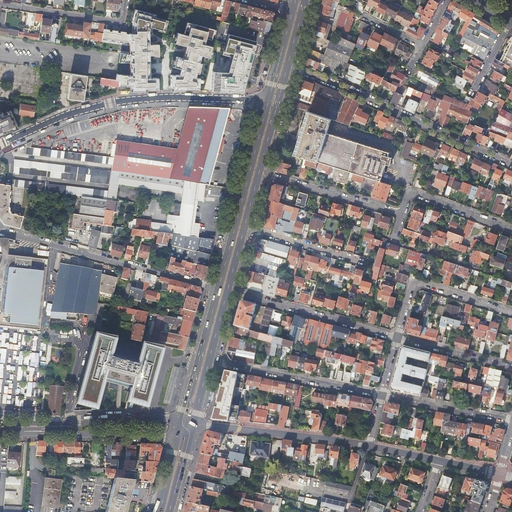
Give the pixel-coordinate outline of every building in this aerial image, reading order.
[(107,0),(106,9),(112,10),(119,11),(120,0),(107,0)] [(193,5),(209,9),(210,7),(211,0),(194,0),(194,3),(193,5)] [(222,22),(227,23),(228,17),(227,17),(229,8),(230,9),(231,6),(229,6),(230,4),(230,2),(225,0),(220,21),(222,22)] [(319,12),(319,13),(329,16),(329,14),(330,15),(334,0),(343,2),(343,0),(322,0),(322,3),(319,12)] [(431,19),(439,3),(433,0),(433,1),(430,1),(426,10),(426,11),(425,11),(422,9),(420,13),(423,15),(431,19)] [(451,2),(447,9),(451,12),(453,9),(455,10),(458,3),(455,1),(451,2)] [(376,10),(385,15),(386,13),(389,7),(380,2),(376,10)] [(400,10),(401,8),(391,2),(389,7),(386,13),(396,18),(400,10)] [(458,3),(455,10),(457,12),(460,14),(464,7),(458,3)] [(245,16),(248,6),(244,5),(239,4),(237,14),(241,15),(242,11),(246,12),(245,16)] [(261,20),(272,23),(274,14),(272,12),(248,6),(245,16),(252,18),(252,15),(258,17),(257,18),(259,19),(260,17),(261,18),(261,20)] [(475,14),(464,7),(460,14),(459,16),(467,21),(470,23),(475,14)] [(130,86),(130,91),(158,91),(158,78),(150,78),(149,55),(158,55),(158,44),(149,44),(148,29),(149,26),(165,30),(167,20),(155,16),(156,14),(135,8),(131,21),(134,22),(134,33),(128,33),(128,34),(126,33),(126,32),(121,31),(121,33),(117,32),(118,31),(112,30),(112,32),(109,31),(109,30),(103,29),(103,33),(102,39),(105,39),(105,40),(107,41),(107,39),(110,40),(111,40),(114,41),(114,42),(116,42),(116,41),(119,41),(119,42),(122,42),(122,43),(125,44),(125,42),(128,43),(130,43),(130,54),(121,53),(120,63),(133,62),(133,75),(126,75),(119,74),(119,80),(118,87),(130,86)] [(343,29),(340,37),(346,39),(348,34),(352,22),(351,22),(354,12),(350,10),(349,13),(343,29)] [(405,26),(409,28),(414,16),(411,14),(410,15),(400,10),(396,18),(395,20),(402,23),(401,24),(405,27),(405,26)] [(336,27),(343,29),(349,13),(342,11),(336,27)] [(452,14),(446,11),(443,17),(449,20),(452,14)] [(421,37),(425,29),(421,27),(417,33),(412,30),(416,24),(417,24),(421,17),(419,16),(415,14),(414,16),(409,28),(406,33),(417,38),(421,37)] [(498,28),(475,14),(470,23),(464,34),(458,46),(484,60),(499,31),(498,28)] [(428,24),(431,19),(423,15),(422,16),(423,17),(421,20),(422,21),(422,22),(424,24),(425,22),(428,24)] [(449,20),(443,17),(437,28),(444,32),(446,29),(445,28),(447,24),(448,25),(451,21),(449,20)] [(47,32),(46,41),(49,42),(51,25),(52,24),(52,20),(47,19),(42,18),(41,22),(40,31),(47,32)] [(249,28),(269,34),(270,28),(272,23),(261,20),(257,19),(257,21),(251,19),(249,28)] [(317,20),(313,34),(327,40),(332,25),(317,20)] [(470,23),(467,21),(461,33),(464,34),(470,23)] [(91,23),(83,22),(83,26),(81,37),(88,38),(89,37),(93,38),(102,40),(102,39),(103,33),(99,33),(94,32),(94,33),(89,32),(90,28),(91,23)] [(170,75),(170,90),(190,90),(198,90),(199,78),(195,78),(196,73),(198,74),(201,63),(199,63),(201,56),(209,58),(212,47),(203,45),(205,38),(211,40),(214,29),(187,22),(183,34),(177,33),(174,43),(186,46),(182,58),(176,56),(173,67),(180,69),(178,75),(170,75)] [(73,35),(75,24),(70,24),(66,23),(65,34),(73,35)] [(81,37),(83,26),(79,25),(75,24),(73,35),(81,37)] [(450,24),(445,32),(449,34),(454,25),(450,24)] [(51,25),(49,42),(54,43),(55,32),(57,32),(57,31),(57,30),(55,29),(56,27),(53,27),(54,25),(51,25)] [(0,27),(0,34),(18,37),(19,34),(19,31),(9,29),(0,27)] [(19,34),(18,37),(39,40),(40,34),(35,33),(34,34),(28,33),(28,29),(23,28),(23,33),(20,32),(20,34),(19,34)] [(444,32),(437,28),(435,32),(438,33),(433,41),(439,44),(442,37),(444,37),(444,36),(447,38),(449,34),(445,32),(444,32)] [(365,33),(362,32),(357,42),(365,46),(370,35),(366,34),(365,33)] [(380,43),(383,36),(374,32),(366,50),(376,54),(380,43)] [(212,71),(211,91),(242,93),(246,77),(256,41),(228,33),(222,55),(231,57),(227,72),(212,71)] [(400,41),(385,33),(383,36),(380,43),(396,51),(400,42),(400,41)] [(339,60),(344,62),(347,64),(355,47),(356,44),(350,41),(346,39),(340,37),(337,43),(330,40),(325,55),(339,60)] [(511,38),(503,56),(511,60),(508,65),(511,66),(511,38)] [(355,47),(363,50),(365,46),(357,42),(356,44),(355,47)] [(401,42),(400,42),(396,51),(395,53),(399,55),(400,53),(405,55),(404,58),(407,60),(411,53),(407,51),(409,48),(400,44),(401,42)] [(451,47),(447,53),(453,56),(454,54),(456,50),(451,47)] [(310,49),(307,57),(336,69),(339,60),(325,55),(310,49)] [(426,52),(425,55),(426,56),(435,60),(437,61),(440,54),(430,49),(429,52),(426,52)] [(435,60),(426,56),(423,63),(432,68),(433,65),(432,65),(435,60)] [(511,60),(503,56),(500,61),(505,63),(508,65),(511,60)] [(307,57),(305,65),(316,68),(323,71),(324,67),(336,72),(341,69),(344,62),(339,60),(336,69),(307,57)] [(468,62),(468,64),(470,65),(479,70),(483,62),(473,57),(470,63),(468,62)] [(500,61),(496,59),(493,64),(502,69),(504,66),(505,63),(500,61)] [(345,78),(362,85),(365,78),(368,71),(356,67),(351,65),(345,78)] [(368,71),(365,78),(379,84),(382,78),(378,76),(379,75),(377,74),(376,75),(370,72),(373,66),(370,65),(368,71)] [(467,68),(466,71),(476,76),(479,70),(470,65),(468,68),(467,68)] [(417,66),(411,76),(420,81),(426,71),(417,66)] [(499,72),(494,70),(489,80),(494,83),(497,78),(504,82),(507,77),(499,72)] [(420,81),(436,89),(441,79),(426,71),(420,81)] [(476,76),(466,71),(464,74),(465,75),(463,78),(467,80),(472,83),(476,76)] [(401,84),(405,77),(406,76),(399,72),(396,76),(393,74),(391,78),(401,84)] [(83,101),(87,75),(71,73),(67,99),(75,100),(83,101)] [(458,75),(452,85),(462,90),(467,80),(463,78),(458,75)] [(381,84),(396,91),(397,89),(398,87),(400,83),(393,81),(392,84),(387,82),(388,79),(384,77),(381,84)] [(118,87),(119,80),(101,78),(100,84),(118,87)] [(301,79),(300,86),(312,91),(316,92),(322,94),(324,88),(315,84),(301,79)] [(485,90),(490,93),(495,96),(498,92),(496,91),(498,87),(495,85),(494,85),(495,83),(494,83),(489,80),(488,79),(486,83),(487,84),(485,90)] [(429,94),(432,88),(424,84),(421,91),(429,94)] [(300,86),(298,93),(311,97),(312,91),(300,86)] [(324,88),(322,94),(329,97),(330,94),(332,95),(334,90),(325,86),(324,88)] [(391,102),(396,105),(399,99),(400,99),(403,92),(397,89),(396,91),(391,102)] [(412,93),(422,97),(424,93),(414,89),(412,93)] [(332,98),(340,101),(343,94),(334,90),(332,95),(332,96),(331,98),(332,98)] [(311,107),(310,112),(325,117),(331,98),(330,97),(329,97),(322,94),(316,92),(314,98),(311,107)] [(475,100),(481,103),(484,104),(488,97),(479,92),(475,100)] [(427,102),(429,98),(430,95),(424,93),(422,97),(421,99),(427,102)] [(502,108),(506,101),(500,98),(495,96),(490,93),(488,96),(494,99),(494,98),(496,98),(495,99),(500,102),(499,103),(498,103),(496,106),(495,105),(493,109),(500,113),(502,108)] [(340,101),(334,120),(337,121),(346,96),(343,94),(340,101)] [(443,100),(452,103),(464,108),(467,104),(464,103),(461,101),(445,95),(443,100)] [(361,102),(346,96),(337,121),(350,125),(353,120),(358,108),(361,102)] [(436,123),(442,126),(452,103),(443,100),(442,100),(437,98),(434,97),(433,99),(430,98),(427,108),(435,111),(439,101),(441,102),(439,107),(443,109),(438,122),(437,121),(436,123)] [(464,108),(470,110),(471,108),(472,105),(478,109),(481,103),(475,100),(470,97),(467,104),(464,108)] [(325,117),(333,120),(340,101),(332,98),(325,117)] [(405,109),(415,113),(419,103),(416,102),(417,99),(414,98),(413,100),(410,99),(405,109)] [(302,109),(308,111),(310,112),(311,107),(296,102),(294,106),(302,109)] [(442,126),(446,127),(448,123),(452,116),(468,122),(469,122),(473,112),(470,110),(464,108),(452,103),(442,126)] [(35,107),(20,104),(19,115),(33,117),(34,112),(35,107)] [(177,150),(169,179),(208,185),(215,160),(216,160),(220,144),(222,138),(221,138),(226,118),(229,109),(218,109),(188,108),(180,138),(179,140),(177,150)] [(362,109),(358,108),(353,120),(357,122),(358,120),(366,124),(370,115),(361,111),(362,109)] [(500,113),(495,122),(510,126),(511,122),(511,123),(511,122),(511,113),(504,109),(502,108),(500,113)] [(10,109),(0,112),(0,137),(18,130),(10,109)] [(384,113),(379,110),(374,120),(379,122),(378,125),(384,128),(389,119),(382,116),(384,113)] [(346,147),(390,163),(392,158),(388,156),(389,153),(327,132),(328,128),(330,129),(333,120),(325,117),(310,112),(308,111),(301,130),(302,131),(301,133),(346,147)] [(389,119),(384,128),(384,129),(389,131),(395,118),(390,116),(389,119)] [(406,123),(398,119),(395,126),(403,130),(406,123)] [(506,137),(507,138),(511,128),(511,126),(510,126),(495,122),(490,131),(497,134),(506,137)] [(471,135),(473,130),(475,125),(471,123),(469,126),(467,125),(465,130),(464,132),(471,135)] [(475,140),(480,143),(484,135),(481,134),(484,128),(475,125),(473,130),(478,133),(475,140)] [(490,136),(495,138),(497,134),(490,131),(487,129),(485,132),(489,133),(488,135),(487,137),(484,135),(480,143),(485,145),(490,136)] [(367,177),(380,182),(386,164),(390,166),(390,163),(346,147),(301,133),(294,155),(304,158),(320,162),(335,167),(351,172),(367,177)] [(504,142),(506,137),(497,134),(496,139),(504,142)] [(401,156),(415,162),(416,158),(407,155),(411,144),(408,143),(410,139),(407,138),(407,140),(405,144),(401,156)] [(433,158),(436,159),(438,156),(440,150),(437,148),(440,143),(436,142),(435,143),(426,139),(423,146),(422,149),(421,150),(433,156),(433,158)] [(169,179),(177,150),(116,140),(113,158),(112,164),(111,169),(111,171),(169,179)] [(443,144),(440,150),(438,156),(440,157),(442,154),(446,156),(450,147),(443,144)] [(112,164),(113,158),(31,148),(26,147),(25,150),(25,154),(112,164)] [(456,161),(460,152),(453,149),(449,159),(450,160),(451,159),(456,161)] [(468,155),(460,152),(456,161),(455,164),(463,166),(468,155)] [(484,163),(472,157),(468,166),(480,171),(484,163)] [(299,177),(306,179),(308,170),(305,169),(306,165),(318,168),(320,162),(304,158),(299,177)] [(109,184),(111,172),(13,160),(13,173),(109,184)] [(31,189),(75,195),(82,196),(106,200),(107,198),(108,191),(4,179),(5,173),(6,173),(6,166),(0,161),(0,185),(9,186),(10,186),(23,188),(31,189)] [(289,173),(291,164),(281,161),(278,171),(289,173)] [(317,170),(333,174),(335,167),(320,162),(318,168),(317,170)] [(434,164),(432,168),(441,171),(444,165),(440,163),(439,166),(434,164)] [(491,166),(484,163),(480,171),(487,175),(491,166)] [(441,171),(442,172),(446,173),(449,166),(445,164),(444,165),(441,171)] [(347,184),(348,180),(351,172),(335,167),(333,174),(332,179),(347,184)] [(494,191),(496,187),(494,183),(493,182),(495,178),(499,180),(503,171),(496,169),(495,171),(487,188),(494,191)] [(511,180),(511,171),(508,169),(502,182),(506,185),(509,180),(511,181),(511,180)] [(107,198),(106,200),(115,201),(118,184),(182,194),(181,205),(180,205),(178,216),(177,216),(175,226),(151,222),(150,231),(155,232),(161,233),(173,234),(198,238),(200,224),(192,223),(194,201),(203,202),(204,189),(207,190),(208,185),(169,179),(111,171),(111,172),(109,184),(108,191),(107,198)] [(352,179),(365,183),(367,177),(351,172),(348,180),(351,181),(352,179)] [(448,177),(451,178),(451,175),(450,175),(449,174),(448,176),(445,175),(446,173),(442,172),(441,174),(438,173),(433,186),(440,188),(441,185),(445,186),(448,177)] [(372,197),(386,201),(391,185),(380,182),(367,177),(365,183),(364,188),(374,191),(372,197)] [(452,187),(460,190),(463,183),(454,180),(452,187)] [(469,197),(474,199),(476,195),(479,188),(463,182),(463,183),(460,190),(468,193),(468,192),(470,193),(469,197)] [(284,200),(287,187),(276,184),(273,186),(272,192),(270,200),(295,207),(296,205),(284,201),(284,200)] [(0,210),(8,212),(9,186),(0,185),(0,210)] [(479,188),(476,195),(490,200),(494,191),(487,188),(479,186),(479,188)] [(27,215),(31,189),(23,188),(20,211),(22,211),(21,214),(23,214),(27,215)] [(508,205),(511,197),(510,197),(505,195),(498,192),(492,211),(500,214),(500,213),(502,213),(504,207),(503,207),(503,205),(499,204),(501,198),(506,200),(505,204),(508,205)] [(299,209),(307,211),(307,208),(304,207),(307,195),(299,193),(296,205),(295,207),(299,209)] [(82,196),(81,199),(81,205),(80,208),(79,215),(73,214),(73,215),(72,221),(72,225),(71,228),(82,230),(83,222),(102,225),(106,200),(82,196)] [(115,201),(106,200),(102,225),(110,226),(113,211),(116,212),(118,202),(117,201),(115,201)] [(296,221),(299,209),(295,207),(270,200),(263,224),(265,227),(292,235),(293,230),(295,223),(277,218),(280,208),(292,212),(290,219),(296,221)] [(335,203),(333,203),(331,213),(342,215),(344,209),(342,209),(342,206),(335,203)] [(328,217),(331,208),(327,207),(325,206),(325,205),(321,204),(318,214),(327,217),(328,217)] [(359,211),(360,208),(349,204),(346,214),(358,217),(360,217),(362,212),(359,211)] [(415,207),(411,218),(421,221),(421,219),(423,220),(424,216),(423,215),(424,210),(415,207)] [(426,223),(429,224),(431,218),(433,211),(429,209),(426,218),(425,217),(423,222),(426,223)] [(23,214),(21,214),(21,217),(10,214),(8,212),(0,210),(0,220),(0,221),(4,225),(21,229),(23,214)] [(431,218),(433,219),(436,220),(439,212),(433,211),(431,218)] [(381,215),(382,214),(377,212),(375,218),(364,215),(361,227),(362,228),(371,231),(374,224),(378,225),(381,215)] [(318,214),(313,213),(309,227),(321,231),(324,219),(326,220),(327,217),(318,214)] [(391,218),(381,215),(378,225),(378,226),(388,229),(391,218)] [(340,221),(328,218),(328,217),(327,217),(326,220),(323,230),(328,231),(332,232),(336,233),(337,230),(339,223),(340,221)] [(408,227),(409,228),(417,231),(421,221),(411,218),(408,227)] [(135,229),(150,231),(151,222),(136,220),(135,229)] [(298,222),(296,221),(295,223),(293,230),(303,233),(305,226),(303,226),(304,223),(305,220),(299,220),(298,222)] [(464,232),(462,236),(467,238),(472,225),(473,225),(474,222),(468,220),(464,232)] [(419,234),(420,231),(420,229),(425,225),(426,223),(423,222),(421,221),(417,231),(409,228),(408,230),(419,234)] [(446,230),(448,231),(462,236),(464,232),(456,230),(458,223),(451,221),(449,229),(446,228),(446,230)] [(110,226),(102,225),(100,233),(105,234),(107,234),(109,235),(109,234),(113,235),(114,227),(110,226)] [(418,238),(419,234),(408,230),(404,228),(402,233),(413,237),(412,242),(410,241),(408,246),(414,248),(417,239),(418,238)] [(154,238),(155,235),(155,232),(150,231),(135,229),(132,229),(130,235),(154,238)] [(340,231),(337,230),(336,233),(333,243),(342,246),(344,241),(343,240),(340,239),(341,236),(339,235),(340,231)] [(434,239),(435,235),(436,234),(432,232),(431,234),(420,230),(420,231),(419,234),(430,237),(434,239)] [(435,235),(446,239),(447,234),(437,230),(436,234),(435,235)] [(447,234),(446,239),(447,239),(448,240),(451,241),(460,244),(462,236),(448,231),(447,234)] [(168,238),(171,239),(173,234),(161,233),(155,232),(155,235),(157,236),(156,243),(166,246),(168,238)] [(494,244),(498,235),(490,232),(488,237),(486,237),(485,241),(494,244)] [(163,269),(167,270),(170,258),(174,259),(181,261),(206,267),(210,255),(197,252),(198,246),(211,249),(214,240),(198,238),(173,234),(171,239),(163,269)] [(428,242),(430,237),(419,234),(418,238),(417,239),(420,239),(428,242)] [(94,235),(91,248),(96,249),(99,237),(94,235)] [(447,239),(446,239),(435,235),(434,239),(433,240),(445,245),(447,239)] [(497,248),(503,251),(508,238),(501,235),(497,248)] [(321,236),(319,241),(329,244),(330,239),(326,237),(321,236)] [(0,247),(8,248),(11,248),(15,248),(15,247),(19,248),(19,245),(14,244),(14,242),(12,241),(11,240),(10,240),(8,239),(7,239),(6,239),(4,238),(3,238),(2,238),(1,238),(0,237),(0,247)] [(382,243),(383,241),(374,238),(373,243),(371,249),(374,250),(376,244),(379,245),(380,242),(382,243)] [(286,244),(268,239),(268,241),(262,239),(258,241),(255,250),(286,260),(290,247),(285,246),(286,244)] [(474,249),(476,250),(479,242),(480,241),(476,239),(475,241),(474,240),(471,248),(472,249),(474,249)] [(355,250),(357,242),(351,240),(348,249),(355,250)] [(464,251),(466,252),(467,250),(468,247),(460,244),(451,241),(449,246),(450,247),(464,251)] [(399,246),(393,244),(387,243),(386,246),(385,253),(396,257),(399,246)] [(112,244),(110,253),(110,255),(115,256),(120,258),(122,247),(112,244)] [(147,259),(150,247),(141,245),(138,256),(142,258),(147,259)] [(385,253),(386,246),(382,245),(377,263),(376,266),(381,267),(382,264),(385,253)] [(123,259),(129,260),(132,247),(127,246),(123,259)] [(300,257),(301,254),(299,253),(295,251),(295,249),(291,248),(288,260),(289,260),(288,264),(295,266),(293,275),(295,275),(297,267),(300,257)] [(475,262),(479,251),(476,250),(474,249),(471,260),(475,262)] [(286,260),(255,250),(254,256),(270,261),(268,268),(282,271),(282,272),(283,272),(286,260)] [(403,271),(409,273),(411,265),(417,267),(422,253),(410,250),(405,265),(403,271)] [(482,257),(488,259),(490,255),(479,251),(475,262),(479,264),(482,257)] [(422,270),(427,255),(422,253),(417,267),(417,268),(420,270),(422,270)] [(26,329),(33,330),(37,330),(40,331),(42,311),(47,260),(44,260),(8,256),(1,255),(0,254),(0,326),(16,328),(26,329)] [(307,270),(311,256),(306,254),(304,259),(305,259),(303,269),(307,270)] [(319,258),(311,256),(307,270),(305,278),(310,280),(313,269),(318,271),(318,270),(320,262),(318,262),(319,258)] [(503,269),(504,267),(506,261),(493,256),(491,263),(495,265),(495,267),(498,269),(500,268),(503,269)] [(170,258),(167,270),(177,273),(183,274),(190,276),(194,277),(201,279),(204,278),(206,270),(206,267),(181,261),(180,264),(173,262),(174,259),(170,258)] [(321,259),(320,262),(318,270),(321,271),(321,269),(327,270),(328,267),(326,266),(328,261),(326,260),(321,259)] [(443,275),(446,276),(451,263),(445,261),(445,262),(443,269),(444,270),(443,275)] [(268,268),(252,263),(250,270),(280,279),(282,272),(282,271),(268,268)] [(444,284),(449,286),(453,273),(455,268),(456,264),(451,263),(446,276),(444,284)] [(352,278),(355,268),(355,266),(351,265),(349,272),(342,270),(340,275),(352,278)] [(51,312),(55,312),(73,313),(96,315),(98,295),(101,274),(102,270),(80,268),(59,266),(51,312)] [(340,275),(342,270),(330,266),(327,278),(335,280),(334,283),(331,283),(330,286),(337,287),(340,275)] [(460,277),(461,278),(465,267),(460,266),(459,269),(457,268),(455,273),(459,275),(460,277)] [(127,268),(124,267),(120,281),(126,282),(130,269),(127,268)] [(465,267),(461,278),(463,278),(465,276),(469,278),(470,273),(468,272),(469,268),(465,267)] [(362,280),(365,270),(355,268),(352,278),(355,279),(354,282),(358,283),(359,280),(362,280)] [(280,279),(250,270),(245,286),(247,289),(275,297),(276,293),(278,283),(280,279)] [(141,298),(143,299),(146,288),(148,287),(149,282),(154,283),(156,276),(146,273),(142,291),(141,298)] [(406,282),(408,275),(400,273),(399,273),(398,276),(397,276),(396,279),(406,282)] [(109,276),(101,274),(98,295),(111,299),(117,278),(109,276)] [(295,275),(294,278),(295,279),(294,284),(302,286),(305,278),(295,275)] [(489,288),(495,290),(498,283),(499,278),(493,276),(489,288)] [(166,292),(169,280),(160,277),(159,279),(158,281),(162,282),(162,284),(163,284),(161,291),(166,292)] [(502,302),(506,304),(511,289),(511,286),(511,281),(507,280),(501,278),(499,278),(498,283),(507,286),(502,302)] [(184,283),(169,280),(166,292),(168,293),(177,295),(177,292),(188,295),(188,297),(198,300),(200,290),(199,287),(184,283)] [(372,283),(362,280),(359,290),(358,294),(361,294),(361,290),(370,292),(372,283)] [(391,292),(392,292),(394,284),(384,281),(383,285),(381,285),(380,288),(382,289),(382,290),(391,292)] [(284,284),(278,283),(276,293),(286,296),(289,286),(284,284)] [(493,296),(495,290),(489,288),(487,288),(485,287),(486,285),(484,285),(482,292),(493,296)] [(138,311),(141,298),(142,291),(136,290),(130,288),(127,299),(127,301),(125,308),(133,309),(137,310),(138,311)] [(382,290),(377,288),(375,288),(375,290),(383,292),(382,294),(380,294),(380,296),(382,297),(382,300),(389,301),(387,305),(393,307),(396,297),(390,295),(391,292),(382,290)] [(168,293),(166,292),(161,291),(160,296),(172,299),(171,304),(175,305),(175,303),(182,305),(183,300),(179,299),(179,297),(173,296),(173,295),(168,293)] [(353,301),(355,293),(350,291),(348,299),(339,297),(337,306),(347,309),(349,300),(353,301)] [(152,301),(154,302),(156,293),(151,292),(151,293),(147,292),(145,299),(147,299),(152,301)] [(329,293),(327,292),(325,298),(326,298),(324,305),(330,307),(333,308),(336,301),(327,299),(329,293)] [(433,293),(429,292),(428,294),(426,295),(421,312),(425,314),(428,302),(431,296),(432,297),(433,293)] [(310,295),(302,293),(299,301),(307,303),(310,295)] [(323,306),(325,298),(323,297),(323,296),(315,294),(313,303),(323,306)] [(186,297),(182,309),(194,312),(197,303),(198,300),(188,297),(186,297)] [(241,303),(234,326),(259,333),(265,307),(244,302),(241,303)] [(362,306),(353,304),(351,313),(360,315),(362,306)] [(472,306),(466,304),(463,317),(461,322),(460,325),(464,326),(466,321),(468,314),(469,314),(470,313),(472,306)] [(444,312),(444,313),(443,317),(449,318),(455,320),(461,322),(463,317),(458,315),(457,318),(446,315),(446,314),(456,316),(458,307),(448,305),(446,313),(444,312)] [(259,333),(260,333),(266,335),(273,309),(265,307),(259,333)] [(178,336),(188,338),(191,324),(194,312),(182,309),(182,311),(184,311),(182,318),(179,317),(179,319),(164,316),(161,332),(167,333),(169,323),(179,326),(180,320),(183,320),(178,336)] [(428,309),(426,315),(430,316),(442,320),(442,317),(443,317),(444,313),(428,309)] [(131,339),(141,342),(147,312),(138,311),(137,310),(134,324),(136,324),(136,325),(134,325),(131,339)] [(369,310),(367,316),(370,318),(369,322),(375,323),(378,312),(369,310)] [(279,320),(282,314),(275,311),(272,318),(279,320)] [(179,345),(178,349),(184,351),(186,343),(187,342),(188,338),(178,336),(167,333),(161,332),(164,316),(157,315),(152,339),(179,345)] [(304,318),(295,315),(288,340),(293,342),(297,343),(304,318)] [(423,327),(420,337),(436,341),(437,335),(439,330),(427,326),(430,316),(426,315),(425,317),(424,322),(423,327)] [(292,319),(287,317),(287,318),(284,318),(282,325),(289,327),(292,319)] [(442,320),(440,327),(443,328),(444,323),(447,324),(449,318),(443,317),(442,317),(442,320)] [(480,320),(470,317),(467,326),(473,328),(473,327),(478,328),(480,320)] [(309,319),(304,318),(297,343),(301,344),(302,344),(309,319)] [(420,321),(409,318),(406,331),(407,334),(420,337),(423,327),(418,326),(420,321)] [(302,344),(317,348),(324,324),(309,319),(302,344)] [(489,331),(497,333),(499,324),(491,322),(490,325),(490,327),(489,331)] [(325,350),(328,351),(331,339),(334,326),(325,324),(318,348),(325,350)] [(478,330),(488,333),(489,331),(490,327),(480,324),(478,330)] [(270,325),(269,335),(277,336),(279,326),(270,325)] [(234,326),(233,332),(258,339),(260,333),(259,333),(234,326)] [(334,326),(331,339),(338,340),(338,337),(348,340),(350,331),(334,326)] [(472,336),(486,339),(488,333),(478,330),(476,329),(475,332),(473,331),(472,336)] [(360,341),(362,335),(362,334),(357,333),(356,335),(352,334),(353,332),(350,331),(348,340),(347,343),(356,344),(356,340),(360,341)] [(488,333),(486,339),(494,342),(497,333),(489,331),(488,333)] [(145,342),(142,342),(137,362),(137,364),(136,364),(135,367),(132,366),(133,363),(111,357),(112,355),(112,354),(113,354),(114,350),(117,339),(116,338),(117,336),(100,333),(95,332),(76,403),(97,409),(105,381),(118,385),(122,386),(130,388),(126,401),(148,407),(150,399),(158,370),(164,348),(163,348),(163,346),(145,342)] [(263,360),(261,365),(267,367),(268,363),(271,349),(272,345),(274,337),(266,335),(260,333),(258,339),(269,342),(269,344),(268,348),(267,347),(264,361),(263,360)] [(454,346),(468,350),(471,340),(457,336),(454,346)] [(256,344),(231,337),(226,356),(228,359),(254,364),(257,344),(256,344)] [(283,339),(274,337),(272,345),(277,346),(278,344),(282,345),(283,339)] [(382,352),(385,341),(374,338),(371,349),(382,352)] [(281,345),(283,346),(292,348),(293,342),(288,340),(283,339),(281,345)] [(430,359),(431,353),(404,346),(401,348),(390,388),(392,391),(421,396),(423,388),(401,382),(403,374),(425,380),(426,375),(427,370),(406,365),(408,357),(429,362),(430,359)] [(324,358),(324,357),(325,350),(318,348),(317,348),(316,356),(324,358)] [(327,363),(331,364),(333,352),(328,351),(325,350),(324,357),(326,357),(327,359),(327,363)] [(339,360),(341,360),(341,354),(333,352),(331,364),(336,364),(336,361),(339,360)] [(436,365),(440,366),(442,356),(431,353),(430,359),(434,360),(433,362),(436,362),(436,365)] [(354,364),(356,358),(343,355),(341,354),(341,360),(354,364)] [(137,362),(112,355),(111,357),(133,363),(132,366),(135,367),(136,364),(137,364),(137,362)] [(289,367),(297,368),(299,357),(291,355),(289,367)] [(307,359),(305,370),(308,370),(307,371),(313,372),(313,368),(316,368),(318,362),(313,361),(314,357),(307,356),(307,359)] [(375,363),(383,366),(385,358),(376,356),(374,363),(375,363)] [(447,362),(448,357),(442,356),(440,366),(446,367),(447,362)] [(297,368),(305,370),(307,359),(299,357),(297,368)] [(351,377),(354,378),(356,371),(364,373),(364,372),(366,373),(369,362),(360,360),(359,363),(357,363),(355,371),(352,370),(352,373),(351,377)] [(366,373),(366,374),(372,375),(374,368),(375,363),(374,363),(369,362),(366,373)] [(465,368),(455,366),(455,367),(453,372),(453,374),(463,377),(465,368)] [(174,367),(164,403),(170,405),(180,368),(174,367)] [(485,388),(490,368),(485,367),(481,383),(465,379),(464,383),(468,384),(483,387),(485,388)] [(479,370),(471,368),(469,378),(476,380),(479,370)] [(501,376),(503,371),(490,368),(485,388),(497,391),(504,393),(506,393),(509,387),(508,385),(509,381),(505,380),(505,377),(501,376)] [(210,418),(237,421),(239,410),(240,406),(231,404),(234,390),(242,392),(244,385),(246,375),(224,370),(221,381),(223,382),(222,386),(220,385),(215,402),(217,403),(216,407),(214,406),(210,418)] [(344,381),(349,382),(351,377),(352,373),(345,372),(344,381)] [(363,385),(369,386),(371,379),(379,381),(380,378),(372,375),(366,374),(363,385)] [(253,386),(255,377),(248,375),(246,385),(253,386)] [(423,388),(421,396),(428,398),(429,391),(425,390),(429,375),(426,375),(425,380),(423,388)] [(260,388),(262,378),(255,377),(253,386),(260,388)] [(272,392),(274,381),(262,378),(260,388),(259,390),(272,392)] [(284,394),(287,383),(274,381),(272,392),(284,394)] [(467,390),(468,384),(464,383),(454,381),(453,386),(458,388),(461,388),(461,390),(467,391),(467,390)] [(443,383),(438,382),(438,384),(435,399),(443,401),(444,393),(441,392),(443,383)] [(297,396),(299,385),(287,383),(284,394),(297,396)] [(481,394),(483,387),(468,384),(467,390),(469,391),(480,394),(481,394)] [(55,417),(56,416),(60,416),(62,391),(63,391),(64,386),(49,385),(48,390),(50,390),(47,415),(51,415),(51,416),(53,417),(55,417)] [(298,408),(303,386),(299,385),(297,396),(295,407),(298,408)] [(497,391),(485,388),(484,395),(484,397),(483,401),(489,402),(490,401),(494,402),(497,391)] [(503,400),(504,393),(497,391),(494,402),(494,403),(503,405),(504,404),(505,401),(503,400)] [(324,404),(326,395),(314,392),(312,401),(324,404)] [(349,407),(351,396),(339,393),(338,397),(337,405),(342,406),(344,407),(349,407)] [(337,405),(338,397),(326,395),(324,404),(324,405),(336,408),(337,405)] [(371,400),(351,396),(349,407),(351,407),(358,409),(360,409),(371,411),(373,403),(371,400)] [(398,416),(400,405),(389,403),(386,405),(381,422),(385,423),(389,424),(390,421),(393,421),(394,415),(398,416)] [(269,409),(269,406),(257,404),(255,413),(253,422),(266,424),(268,413),(269,409)] [(277,427),(284,428),(286,417),(287,418),(289,407),(282,406),(281,411),(277,427)] [(253,422),(255,413),(247,413),(247,412),(239,410),(237,421),(253,422)] [(323,411),(314,410),(312,418),(315,418),(315,421),(313,421),(312,425),(314,425),(313,430),(319,431),(321,421),(321,420),(323,411)] [(445,414),(436,412),(434,425),(442,426),(444,420),(445,414)] [(276,415),(268,413),(266,424),(274,425),(276,415)] [(336,424),(345,426),(347,417),(344,417),(345,415),(340,414),(340,416),(338,415),(336,424)] [(417,419),(414,418),(414,419),(412,428),(422,430),(423,421),(418,420),(417,419)] [(444,420),(442,426),(441,431),(456,434),(458,423),(444,420)] [(395,426),(389,424),(385,423),(383,434),(392,436),(395,426)] [(458,423),(456,434),(465,436),(467,425),(458,423)] [(482,435),(484,425),(472,423),(471,426),(471,427),(472,427),(472,431),(473,432),(473,433),(482,435)] [(491,434),(493,427),(484,425),(482,435),(490,436),(491,434)] [(428,434),(429,431),(422,430),(412,428),(411,430),(410,436),(409,437),(420,439),(421,432),(428,434)] [(501,443),(505,430),(499,429),(495,431),(494,435),(491,434),(490,436),(489,440),(501,443)] [(229,460),(243,463),(245,455),(246,450),(244,450),(240,449),(239,454),(231,452),(230,455),(217,452),(218,450),(214,449),(215,447),(216,445),(220,446),(223,434),(209,432),(206,434),(201,454),(211,457),(220,458),(229,460)] [(480,446),(481,440),(472,438),(469,437),(468,444),(480,446)] [(486,441),(481,440),(480,446),(478,457),(482,458),(483,450),(488,451),(486,456),(494,458),(497,450),(498,450),(500,444),(490,442),(489,447),(485,447),(486,441)] [(294,456),(294,454),(295,448),(291,448),(292,442),(283,441),(282,449),(289,451),(288,455),(294,456)] [(45,447),(45,442),(37,442),(36,456),(42,456),(42,452),(44,452),(45,447)] [(63,442),(54,442),(54,452),(63,453),(63,442)] [(63,442),(63,453),(74,453),(74,442),(69,442),(63,442)] [(80,443),(74,442),(74,453),(74,458),(82,458),(82,457),(82,453),(79,453),(80,448),(80,443)] [(269,458),(270,447),(264,446),(265,444),(252,442),(250,455),(269,458)] [(116,444),(111,444),(111,445),(111,455),(120,455),(121,444),(116,444)] [(161,448),(159,445),(149,445),(140,444),(139,461),(146,462),(158,462),(159,455),(161,448)] [(324,451),(325,445),(316,444),(315,453),(318,453),(324,454),(324,451)] [(135,446),(125,446),(125,460),(130,461),(130,456),(135,456),(135,446)] [(306,456),(309,456),(310,449),(307,449),(307,446),(302,446),(302,447),(300,447),(300,449),(296,449),(295,454),(294,454),(294,456),(293,460),(305,462),(306,456)] [(337,468),(340,448),(333,446),(331,457),(335,458),(333,468),(337,468)] [(14,453),(7,453),(6,466),(19,467),(20,454),(14,453)] [(209,466),(211,457),(201,454),(200,454),(197,463),(209,466)] [(358,465),(360,455),(352,454),(350,468),(354,469),(355,465),(358,465)] [(71,460),(71,466),(83,467),(84,463),(84,458),(82,458),(74,458),(67,458),(67,462),(68,462),(68,461),(69,461),(69,460),(71,460)] [(227,470),(227,469),(229,460),(220,458),(218,468),(222,469),(226,470),(227,470)] [(118,460),(111,460),(105,460),(104,467),(108,468),(108,469),(117,469),(118,460)] [(123,470),(124,470),(133,471),(134,461),(130,461),(125,460),(124,460),(123,470)] [(250,478),(253,465),(243,463),(229,460),(227,469),(242,472),(241,476),(250,478)] [(138,471),(142,471),(141,481),(152,482),(153,479),(157,465),(158,462),(146,462),(145,466),(139,465),(138,471)] [(222,469),(218,468),(209,466),(197,463),(196,468),(195,473),(206,476),(207,474),(220,478),(222,469)] [(371,479),(374,480),(378,468),(365,464),(361,476),(362,476),(371,479)] [(380,476),(383,477),(394,481),(397,472),(387,467),(387,468),(383,467),(380,476)] [(107,478),(114,478),(123,479),(124,470),(123,470),(117,469),(108,469),(106,469),(105,474),(106,474),(106,475),(107,475),(107,478)] [(418,482),(420,483),(421,483),(425,474),(412,469),(408,479),(410,480),(410,481),(414,483),(415,481),(418,482)] [(21,477),(6,476),(5,484),(20,485),(21,477)] [(443,476),(439,488),(447,491),(448,491),(452,480),(443,476)] [(48,478),(45,507),(58,508),(61,480),(48,478)] [(109,500),(105,511),(124,511),(127,502),(129,495),(133,480),(123,479),(114,478),(109,500)] [(473,488),(476,480),(471,479),(466,478),(461,491),(468,493),(470,487),(473,488)] [(228,496),(230,487),(193,479),(191,487),(204,490),(207,491),(228,496)] [(487,486),(485,483),(476,480),(473,488),(473,489),(475,490),(473,494),(474,496),(471,501),(480,505),(487,486)] [(349,495),(352,487),(334,483),(327,481),(326,483),(325,490),(349,495)] [(399,492),(395,491),(393,495),(402,498),(406,500),(407,495),(405,494),(408,487),(401,485),(399,492)] [(204,490),(191,487),(187,502),(200,505),(204,490)] [(447,491),(439,488),(437,494),(445,497),(447,491)] [(511,498),(511,488),(508,488),(505,489),(499,504),(509,507),(511,498)] [(239,498),(259,502),(260,498),(234,492),(233,497),(239,498)] [(281,507),(283,499),(266,495),(264,504),(281,507)] [(307,496),(305,502),(317,505),(319,500),(307,496)] [(442,508),(445,500),(436,497),(433,505),(442,508)] [(262,509),(264,504),(259,502),(239,498),(238,504),(262,509)] [(404,511),(406,511),(410,501),(406,500),(402,498),(398,509),(404,511)] [(341,504),(343,503),(323,499),(321,507),(330,509),(337,511),(339,511),(341,504)] [(371,500),(366,511),(384,511),(387,506),(371,500)] [(477,511),(480,505),(471,501),(469,501),(464,511),(477,511)] [(184,511),(209,511),(211,507),(200,505),(187,502),(184,511)] [(349,511),(350,511),(362,511),(364,508),(351,503),(349,511)]
